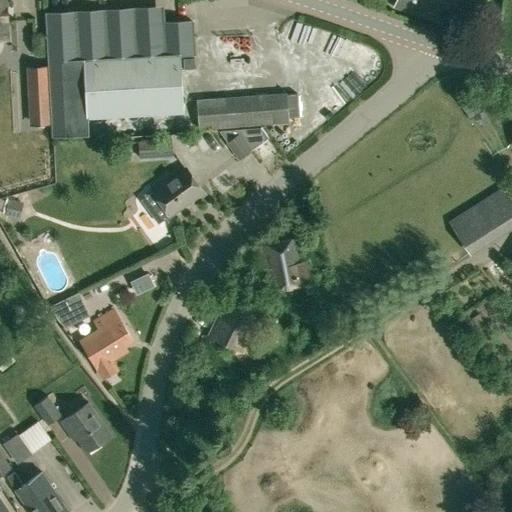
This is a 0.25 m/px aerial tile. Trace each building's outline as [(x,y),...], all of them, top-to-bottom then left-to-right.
[(0,0),(0,40),(8,40),(5,0),(0,0)] [(464,0),(396,0),(394,6),(453,29),(464,0)] [(148,25),(134,25),(133,10),(47,15),(52,90),(55,138),(90,136),(89,119),(183,113),(181,55),(193,54),(191,22),(162,24),(162,16),(148,17),(148,25)] [(34,35),(36,56),(45,56),(44,34),(34,35)] [(322,34),(313,49),(325,56),(335,41),(322,34)] [(228,42),(230,61),(248,59),(246,40),(228,42)] [(358,70),(372,55),(364,48),(350,62),(358,70)] [(252,75),(272,74),(272,57),(251,58),(252,75)] [(46,65),(37,66),(30,66),(32,99),(48,98),(46,65)] [(199,130),(273,125),(271,94),(197,100),(199,130)] [(275,107),(282,128),(309,119),(302,98),(275,107)] [(239,160),(252,150),(240,133),(226,143),(239,160)] [(172,139),(139,141),(140,157),(173,155),(172,139)] [(204,196),(186,169),(168,181),(166,177),(152,187),(155,191),(142,200),(158,224),(171,215),(192,201),(193,203),(204,196)] [(449,221),(470,253),(511,225),(511,197),(504,185),(449,221)] [(10,201),(6,214),(17,217),(21,204),(10,201)] [(270,293),(310,284),(305,263),(302,264),(296,240),(261,247),(270,293)] [(78,293),(50,307),(64,327),(89,316),(78,293)] [(209,336),(242,352),(261,312),(228,296),(209,336)] [(124,346),(132,341),(114,311),(95,322),(100,330),(81,341),(104,378),(117,370),(111,361),(127,351),(124,346)] [(8,350),(0,356),(0,369),(2,373),(17,361),(8,350)] [(61,415),(48,396),(35,405),(48,425),(61,415)] [(61,422),(71,437),(75,434),(87,452),(111,435),(89,403),(61,422)] [(3,444),(18,464),(32,454),(18,434),(3,444)] [(0,450),(0,476),(12,468),(0,450)] [(30,511),(50,511),(30,482),(23,486),(14,472),(6,477),(16,491),(30,511)] [(30,482),(50,511),(68,511),(42,473),(30,482)] [(8,511),(0,500),(0,490),(2,489),(0,486),(0,511),(8,511)]
